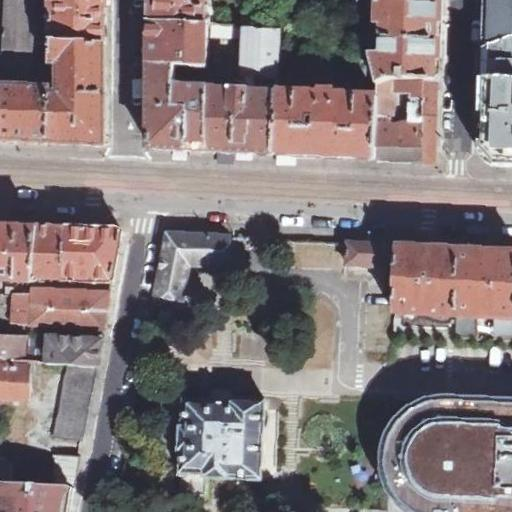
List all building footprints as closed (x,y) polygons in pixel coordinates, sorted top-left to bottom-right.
[(33,39),(34,0),(6,0),(6,1),(6,9),(4,47),(32,49),(33,39)] [(108,44),(107,0),(53,0),(52,40),(108,44)] [(151,0),(152,19),(207,22),(208,0),(151,0)] [(392,78),(439,80),(441,0),(359,0),(365,32),(377,82),(392,78)] [(511,39),(511,0),(487,0),(485,48),(511,39)] [(152,19),(152,61),(177,64),(208,66),(208,36),(209,22),(207,22),(152,19)] [(222,24),(209,22),(208,36),(222,37),(222,24)] [(197,151),(274,154),(278,83),(279,70),(281,50),(282,28),(229,25),(229,38),(246,39),(243,89),(177,85),(177,64),(152,61),(151,147),(154,149),(197,151)] [(108,146),(108,44),(52,40),(33,39),(32,49),(32,52),(52,53),(53,61),(60,62),(59,92),(54,92),(54,88),(2,86),(1,94),(0,119),(0,140),(20,142),(70,144),(108,146)] [(511,39),(485,48),(481,147),(486,156),(489,159),(497,166),(511,166),(511,39)] [(32,49),(4,47),(3,51),(2,80),(30,80),(32,52),(32,49)] [(310,52),(281,50),(279,70),(310,71),(310,52)] [(377,82),(378,87),(376,159),(406,161),(436,162),(439,80),(392,78),(377,82)] [(347,158),(376,159),(378,87),(371,87),(370,95),(342,93),(342,89),(313,87),(312,92),(285,91),(285,83),(278,83),(274,154),(302,155),(347,158)] [(34,277),(39,227),(0,225),(0,279),(34,281),(34,277)] [(34,277),(42,278),(66,280),(68,228),(39,226),(39,227),(34,277)] [(68,228),(66,280),(114,282),(124,231),(68,228)] [(158,295),(171,298),(185,300),(193,264),(230,266),(231,237),(169,234),(158,295)] [(391,283),(396,283),(397,275),(398,245),(349,243),(348,263),(391,265),(391,283)] [(397,275),(396,283),(395,312),(418,313),(423,313),(458,315),(480,317),(485,317),(497,318),(511,318),(511,251),(491,250),(422,245),(399,244),(398,245),(397,275)] [(33,305),(110,309),(113,292),(41,287),(34,287),(33,294),(33,305)] [(13,323),(32,325),(33,305),(33,294),(14,293),(13,323)] [(170,306),(171,298),(158,295),(156,304),(170,306)] [(33,305),(32,325),(43,325),(106,330),(110,309),(33,305)] [(480,317),(458,315),(457,336),(479,337),(480,322),(480,317)] [(496,338),(511,338),(511,318),(497,318),(497,331),(496,338)] [(32,325),(31,336),(42,336),(43,325),(32,325)] [(68,364),(99,365),(103,345),(105,334),(81,333),(80,334),(79,337),(50,336),(50,344),(44,344),(44,336),(42,336),(31,336),(30,362),(68,364)] [(0,360),(30,362),(31,336),(0,335),(0,360)] [(0,396),(28,398),(30,362),(0,360),(0,396)] [(84,441),(99,365),(68,364),(55,438),(84,441)] [(209,476),(263,478),(266,401),(230,399),(230,402),(185,400),(184,428),(182,428),(181,450),(183,450),(182,472),(184,472),(183,494),(208,496),(209,476)] [(511,511),(511,402),(450,400),(444,400),(439,400),(435,401),(431,402),(427,403),(422,405),(418,407),(415,409),(412,412),(410,413),(407,416),(404,419),(401,422),(400,424),(398,427),(396,430),(395,432),(394,433),(392,436),(391,440),(390,444),(389,448),(389,451),(388,454),(388,457),(388,461),(387,464),(387,468),(388,471),(388,474),(389,477),(390,480),(392,484),(393,486),(394,489),(395,491),(396,493),(397,495),(398,496),(399,498),(401,500),(403,501),(404,504),(407,506),(408,508),(410,510),(413,511),(415,511),(511,511)] [(0,481),(6,482),(76,486),(82,457),(55,454),(55,460),(12,456),(12,466),(0,465),(0,481)] [(5,502),(4,503),(4,508),(9,508),(8,511),(71,511),(72,509),(76,486),(6,482),(5,502)]
